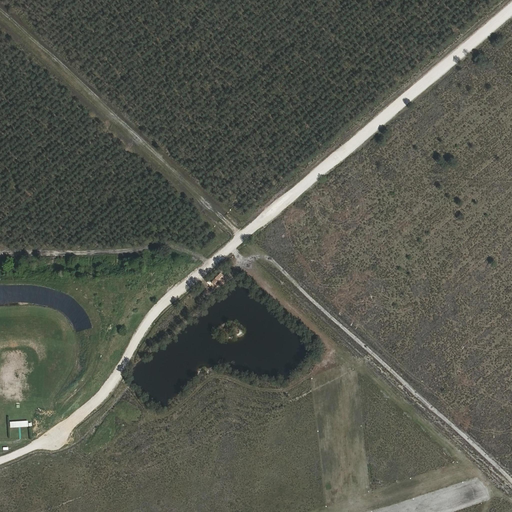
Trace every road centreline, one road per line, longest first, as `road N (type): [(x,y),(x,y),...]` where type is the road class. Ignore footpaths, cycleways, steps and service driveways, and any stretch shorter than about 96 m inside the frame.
road 1 (track): [(0,456),(65,429),(107,389),(161,305),(511,7)]
road 2 (track): [(511,482),(283,269),(266,256),(239,257),(230,246)]
road 3 (track): [(242,236),(0,10)]
